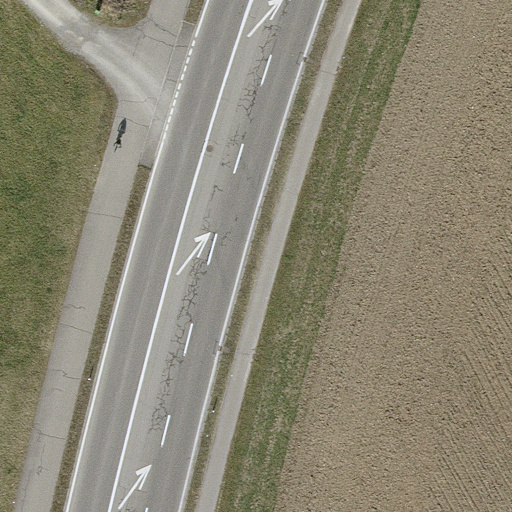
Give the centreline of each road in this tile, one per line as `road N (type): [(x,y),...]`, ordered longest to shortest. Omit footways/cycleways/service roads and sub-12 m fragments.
road 1 (primary): [(130,511),(185,288),(271,0)]
road 2 (track): [(172,0),(95,247),(34,511)]
road 3 (track): [(234,119),(120,62),(47,0)]
